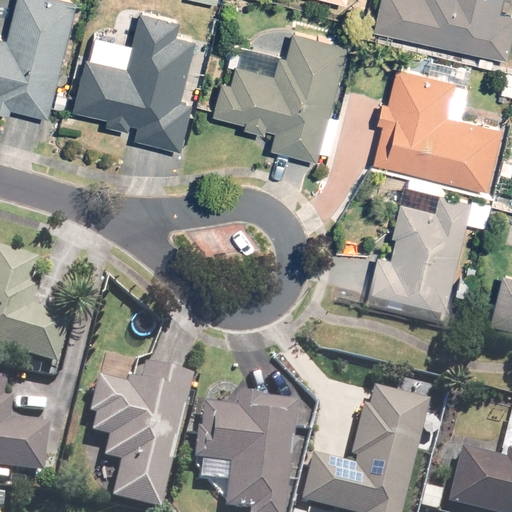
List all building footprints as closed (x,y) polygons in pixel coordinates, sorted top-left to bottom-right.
[(49,113),(75,0),(15,0),(7,35),(0,33),(0,106),(9,109),(10,104),(49,113)] [(379,0),(374,25),(506,54),(511,27),(511,12),(499,10),(501,0),(379,0)] [(88,56),(76,106),(139,121),(135,135),(180,145),(191,100),(180,98),(195,36),(177,32),(180,18),(141,9),(127,65),(88,56)] [(317,156),(347,42),(292,28),(285,54),(279,52),(274,70),(235,60),(230,80),(221,78),(213,111),(276,127),(271,144),(317,156)] [(395,66),(374,159),(486,185),(500,126),(446,113),(454,79),(395,66)] [(443,316),(471,199),(439,191),(436,207),(401,199),(388,254),(376,251),(365,298),(443,316)] [(0,347),(53,362),(66,317),(27,306),(33,283),(25,281),(32,259),(0,249),(0,347)] [(511,273),(502,271),(491,318),(511,322),(511,273)] [(156,509),(188,374),(141,362),(137,379),(124,376),(123,383),(93,375),(84,412),(92,414),(88,431),(104,435),(99,456),(117,460),(109,498),(156,509)] [(0,466),(38,471),(44,423),(5,418),(8,396),(0,395),(0,391),(2,372),(0,371),(0,466)] [(396,511),(424,400),(364,385),(345,462),(309,454),(297,500),(346,511),(396,511)] [(280,511),(293,401),(235,394),(234,407),(196,403),(190,457),(227,461),(222,507),(242,509),(242,511),(280,511)] [(458,447),(445,502),(486,511),(511,511),(511,449),(503,448),(501,457),(458,447)]
